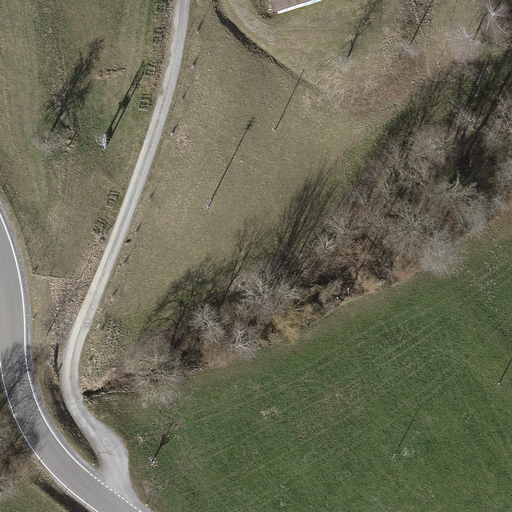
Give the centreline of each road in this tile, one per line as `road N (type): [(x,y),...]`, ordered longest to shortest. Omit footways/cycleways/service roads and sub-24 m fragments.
road 1 (track): [(118,511),(120,467),(74,386),(159,146),(188,0)]
road 2 (tertiary): [(0,247),(16,378),(29,419),(63,468),(117,511)]
